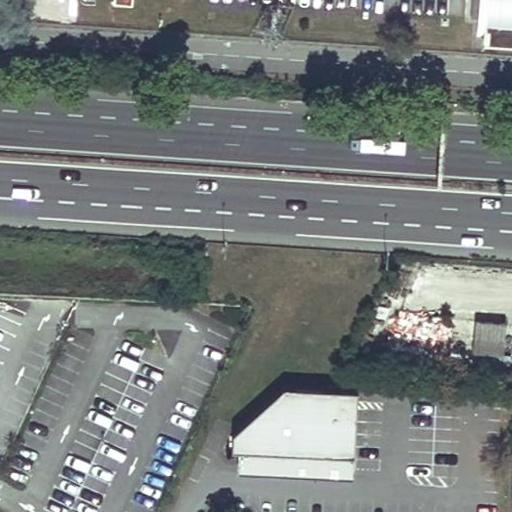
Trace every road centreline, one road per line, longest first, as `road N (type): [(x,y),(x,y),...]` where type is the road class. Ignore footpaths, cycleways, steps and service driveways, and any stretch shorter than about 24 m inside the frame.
road 1 (motorway): [(0,180),(511,217)]
road 2 (motorway): [(511,156),(0,122)]
